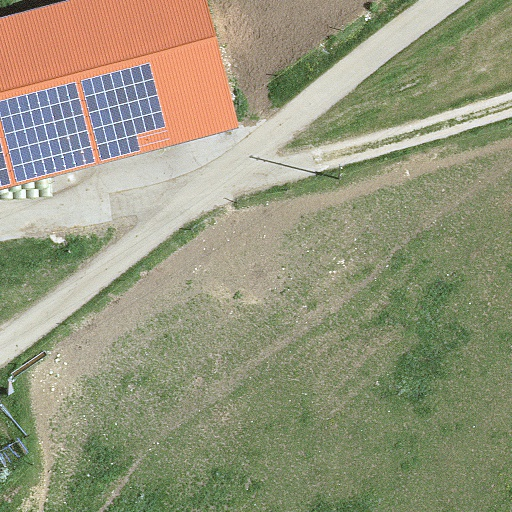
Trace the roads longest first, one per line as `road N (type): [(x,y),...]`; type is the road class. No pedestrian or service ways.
road 1 (unclassified): [(442,0),(187,202),(511,104)]
road 2 (track): [(187,202),(0,346)]
